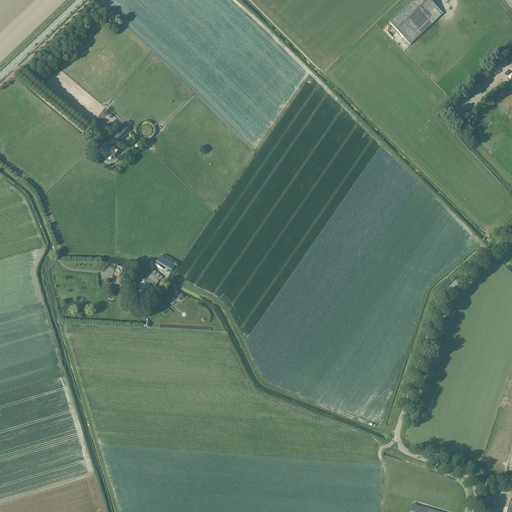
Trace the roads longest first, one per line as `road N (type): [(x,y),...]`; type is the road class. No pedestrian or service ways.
road 1 (track): [(233,0),(489,251)]
road 2 (unclassified): [(461,472),(404,451),(397,432),(439,303),(511,232)]
